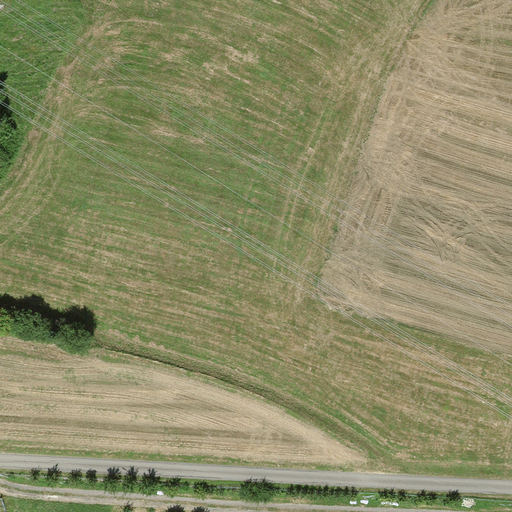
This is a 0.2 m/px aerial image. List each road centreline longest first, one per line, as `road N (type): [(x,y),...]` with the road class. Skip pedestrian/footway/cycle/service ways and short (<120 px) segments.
road 1 (track): [(511,490),(0,462)]
road 2 (track): [(0,488),(319,511)]
